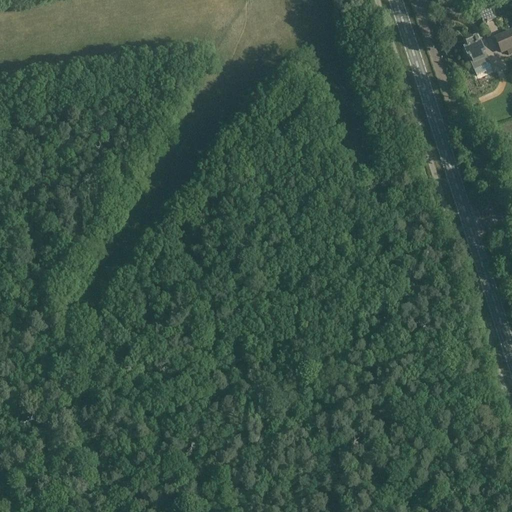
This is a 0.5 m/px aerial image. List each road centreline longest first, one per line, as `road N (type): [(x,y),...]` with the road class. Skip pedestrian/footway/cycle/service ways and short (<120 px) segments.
road 1 (unclassified): [(471,231),(500,221),(419,0)]
road 2 (primary): [(471,231),(394,0)]
road 3 (primary): [(511,357),(471,231)]
